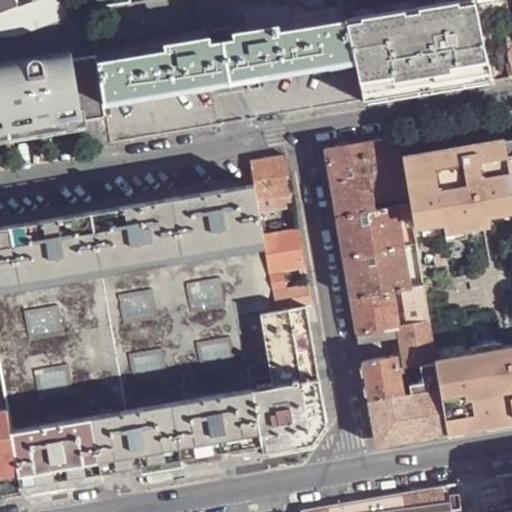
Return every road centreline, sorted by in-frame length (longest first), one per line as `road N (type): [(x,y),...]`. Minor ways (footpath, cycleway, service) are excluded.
road 1 (residential): [(302,136),(357,468)]
road 2 (residential): [(0,184),(302,136)]
road 3 (tertiary): [(105,511),(357,468)]
road 4 (residential): [(302,136),(511,100)]
road 5 (tertiary): [(357,468),(511,442)]
